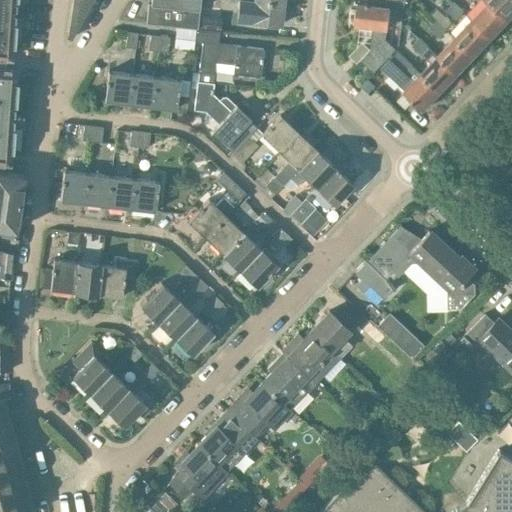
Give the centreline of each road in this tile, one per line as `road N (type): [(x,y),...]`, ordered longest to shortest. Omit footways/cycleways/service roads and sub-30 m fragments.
road 1 (residential): [(327,260),(182,129),(47,111)]
road 2 (residential): [(260,329),(167,235),(36,218)]
road 3 (residential): [(30,377),(36,398),(117,476),(197,393)]
road 4 (residential): [(414,169),(327,91),(312,54),(318,0)]
road 5 (residential): [(197,393),(120,324),(29,315)]
road 6 (residential): [(414,169),(511,66)]
road 7 (residential): [(511,262),(414,169)]
road 8 (residential): [(47,111),(115,0)]
road 9 (residential): [(327,260),(414,169)]
